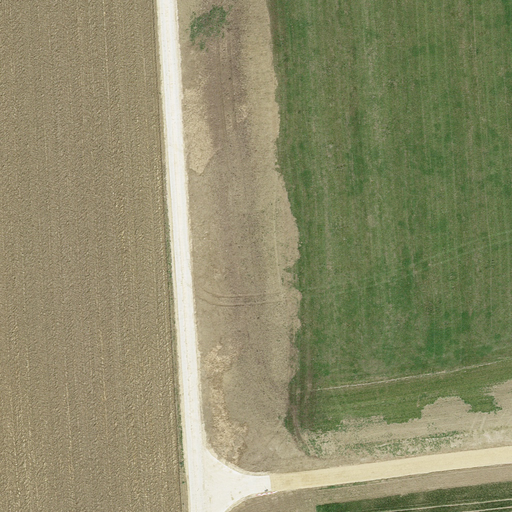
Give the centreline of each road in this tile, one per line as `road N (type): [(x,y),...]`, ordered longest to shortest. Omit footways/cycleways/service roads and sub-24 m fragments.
road 1 (track): [(168,0),(198,511)]
road 2 (track): [(196,485),(511,451)]
